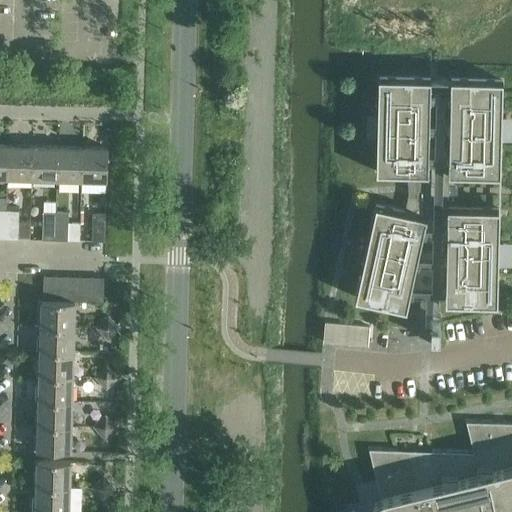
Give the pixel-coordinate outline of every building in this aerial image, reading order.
[(501,79),(450,78),(448,146),(428,145),(430,78),(378,76),(376,171),(406,172),(406,192),(402,210),(375,204),(355,297),(405,308),(420,239),(446,240),(445,301),(496,302),(498,208),(447,206),(448,173),(499,174),(501,79)] [(0,176),(7,176),(8,144),(0,143),(0,176)] [(32,177),(32,144),(8,144),(7,176),(32,177)] [(57,178),(58,145),(32,144),(32,177),(57,178)] [(81,179),(82,146),(58,145),(57,178),(81,179)] [(82,146),(81,179),(106,179),(107,146),(82,146)] [(6,209),(5,237),(18,238),(18,236),(29,236),(30,220),(19,219),(19,209),(6,209)] [(55,239),(56,210),(44,210),(43,238),(55,239)] [(56,210),(55,239),(79,239),(80,221),(68,221),(69,211),(56,210)] [(92,240),(105,240),(106,212),(93,211),(92,240)] [(55,299),(56,274),(44,274),(43,298),(55,299)] [(67,299),(68,274),(56,274),(55,299),(67,299)] [(79,299),(80,275),(68,274),(67,299),(75,299),(79,299)] [(92,300),(92,275),(80,275),(79,299),(92,300)] [(92,275),(92,300),(104,300),(104,275),(92,275)] [(55,299),(43,298),(41,298),(41,310),(38,310),(37,325),(40,325),(40,323),(74,324),(75,299),(67,299),(55,299)] [(430,340),(439,340),(439,327),(439,317),(432,317),(432,299),(420,298),(419,335),(430,335),(430,340)] [(368,324),(369,304),(326,302),(325,321),(368,324)] [(101,330),(113,319),(107,313),(96,324),(101,330)] [(113,319),(101,330),(107,336),(119,325),(113,319)] [(73,349),(74,324),(40,323),(40,325),(40,335),(37,335),(37,350),(40,350),(40,348),(73,349)] [(73,374),(73,349),(40,348),(40,350),(39,360),(36,360),(36,374),(39,374),(39,373),(73,374)] [(100,380),(112,369),(106,363),(94,374),(100,380)] [(112,369),(100,380),(105,386),(117,375),(112,369)] [(72,399),(73,374),(39,373),(39,374),(39,384),(36,384),(35,399),(38,399),(38,398),(72,399)] [(71,424),(72,399),(38,398),(38,399),(38,409),(35,409),(35,424),(37,424),(37,423),(71,424)] [(98,430),(110,418),(104,412),(93,424),(98,430)] [(110,418),(98,430),(104,436),(116,424),(110,418)] [(511,511),(511,422),(466,421),(473,453),(370,449),(385,511),(511,511)] [(70,450),(71,424),(37,423),(37,424),(37,434),(34,434),(34,449),(70,450)] [(35,484),(69,485),(70,460),(36,459),(36,470),(33,470),(33,485),(35,485),(35,484)] [(97,491),(108,480),(103,474),(91,485),(97,491)] [(108,480),(97,491),(102,497),(114,486),(108,480)] [(69,510),(69,485),(35,484),(35,485),(35,496),(32,496),(32,510),(34,510),(35,509),(69,510)]
